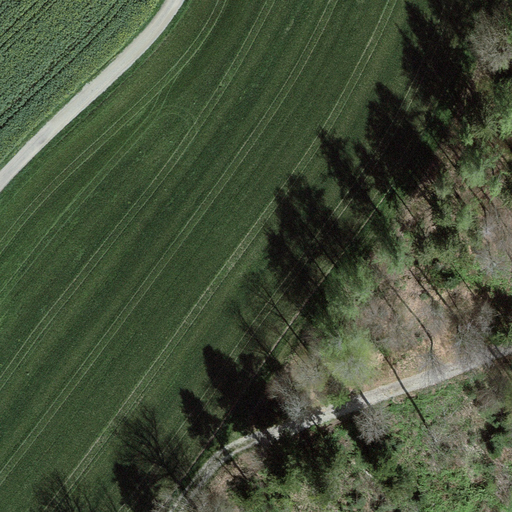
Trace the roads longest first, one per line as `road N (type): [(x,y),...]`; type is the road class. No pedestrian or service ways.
road 1 (unclassified): [(0,185),(172,0)]
road 2 (track): [(374,409),(511,357)]
